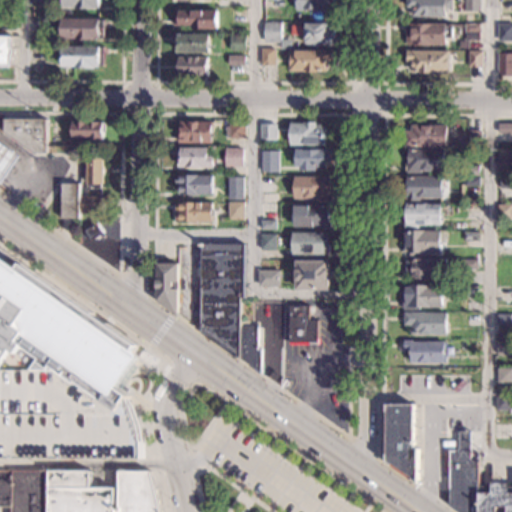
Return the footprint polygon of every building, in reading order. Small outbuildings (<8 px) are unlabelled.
[(100,0),(100,8),(95,8),(95,10),(75,9),(75,8),(62,8),(62,0),(100,0)] [(333,0),(333,11),(296,11),(296,0),(333,0)] [(452,0),(452,9),(446,9),(446,17),(412,17),(412,8),(406,8),(406,0),(452,0)] [(480,0),(480,12),(465,11),(465,0),(480,0)] [(216,30),(191,30),(191,26),(173,26),(173,12),(217,12),(216,30)] [(105,40),(61,40),(62,19),(86,19),(105,19),(105,40)] [(280,43),(264,42),(264,23),(281,23),(280,43)] [(325,29),(329,29),(331,32),(331,37),(329,39),(325,39),(325,44),(304,44),(304,36),(291,36),(291,27),(305,27),(305,23),(326,23),(325,29)] [(446,45),(406,45),(406,24),(446,25),(446,45)] [(480,25),(479,43),(465,42),(466,24),(480,25)] [(511,42),(498,42),(498,24),(510,24),(511,24),(511,42)] [(210,54),(178,53),(178,51),(173,51),(173,34),(210,34),(210,54)] [(246,51),(229,51),(229,35),(246,35),(246,51)] [(0,36),(12,37),(12,48),(14,48),(14,56),(12,56),(12,68),(0,68),(0,36)] [(291,49),(281,49),(281,40),(291,41),(291,49)] [(104,68),(60,68),(61,47),(65,47),(104,47),(104,68)] [(274,66),(261,66),(261,49),(275,49),(274,66)] [(332,61),(327,61),(327,73),(289,72),(290,49),(332,50),(332,61)] [(449,74),(411,73),(411,63),(407,63),(407,51),(449,52),(449,74)] [(483,68),(468,68),(469,51),(483,51),(483,68)] [(229,65),(245,64),(245,55),(228,55),(229,65)] [(511,76),(497,76),(497,55),(511,55),(511,76)] [(207,63),(213,64),(213,76),(175,75),(176,65),(178,65),(178,57),(207,57),(207,63)] [(247,75),(231,75),(231,60),(240,60),(247,60),(247,75)] [(96,120),(104,120),(104,123),(106,123),(106,130),(104,130),(104,144),(85,144),(85,138),(71,138),(71,121),(79,121),(79,116),(96,116),(96,120)] [(47,119),(5,119),(5,131),(35,152),(47,152),(47,119)] [(212,144),(179,143),(179,122),(212,122),(212,144)] [(329,135),(325,135),(325,146),(289,145),(290,124),(304,124),(304,122),(330,123),(329,135)] [(245,139),(228,139),(228,137),(226,137),(226,126),(229,126),(229,123),(245,123),(245,139)] [(276,141),(260,141),(260,124),(274,125),(276,125),(276,141)] [(447,148),(405,147),(405,131),(412,132),(412,125),(447,126),(447,148)] [(511,142),(496,142),(496,125),(511,125),(511,142)] [(482,143),(471,143),(471,127),(481,127),(482,127),(482,143)] [(0,141),(0,181),(2,183),(20,155),(0,141)] [(207,156),(213,157),(213,168),(180,167),(180,166),(176,166),(176,149),(180,149),(180,148),(208,148),(207,156)] [(242,167),(224,167),(224,148),(243,149),(242,167)] [(444,172),(421,172),(421,174),(405,174),(405,163),(408,164),(408,149),(444,149),(444,172)] [(279,171),(262,171),(262,150),(279,150),(279,171)] [(331,162),(325,162),(325,168),(316,168),(316,171),(299,171),(299,168),(296,168),(296,150),(331,151),(331,162)] [(511,168),(498,168),(498,150),(511,150),(511,168)] [(103,186),(100,186),(100,189),(89,189),(89,185),(86,185),(86,158),(103,158),(103,186)] [(479,176),(464,176),(464,166),(479,166),(479,176)] [(212,195),(198,195),(198,196),(179,196),(180,184),(175,184),(175,176),(213,176),(212,195)] [(443,177),(442,199),(420,199),(420,202),(406,202),(406,176),(443,177)] [(243,200),(228,199),(228,177),(244,177),(243,200)] [(329,195),(326,195),(326,202),(294,202),(294,177),(330,178),(329,195)] [(480,186),(464,186),(464,177),(480,178),(480,186)] [(511,189),(500,189),(500,178),(511,178),(511,189)] [(79,183),(62,183),(62,217),(79,218),(79,183)] [(81,195),(98,195),(98,212),(80,212),(81,195)] [(213,222),(175,222),(175,203),(213,204),(213,222)] [(244,220),(228,220),(228,203),(244,203),(244,220)] [(441,204),(441,225),(419,225),(419,229),(403,229),(403,223),(405,223),(405,204),(441,204)] [(479,214),(463,214),(463,205),(479,205),(479,214)] [(511,219),(497,219),(497,205),(511,205),(511,219)] [(329,219),(330,219),(330,230),(316,230),(316,228),(294,228),(294,206),(329,206),(329,219)] [(276,220),(276,230),(260,229),(260,220),(276,220)] [(103,232),(92,240),(85,230),(97,222),(103,232)] [(440,254),(416,254),(416,256),(406,256),(406,231),(440,231),(440,254)] [(511,232),(511,243),(497,243),(498,232),(511,232)] [(329,248),(326,248),(326,252),(325,252),(325,255),(292,254),(293,234),(323,234),(323,233),(329,233),(329,248)] [(479,242),(464,242),(464,233),(479,233),(479,242)] [(276,251),(260,250),(260,234),(277,234),(276,251)] [(245,299),(241,299),(240,359),(236,356),(237,355),(200,330),(201,245),(245,245),(245,299)] [(120,388),(144,355),(135,348),(138,345),(0,247),(0,326),(3,328),(0,332),(0,369),(2,369),(13,351),(19,354),(24,347),(42,360),(35,369),(57,370),(120,413),(129,397),(130,395),(120,388)] [(406,261),(414,261),(414,259),(446,259),(446,280),(411,279),(411,277),(404,277),(404,256),(406,256),(406,261)] [(169,260),(169,264),(179,264),(179,283),(175,283),(174,289),(178,289),(178,316),(156,301),(157,264),(163,264),(163,259),(169,260)] [(478,270),(463,270),(463,260),(478,260),(478,270)] [(329,291),(296,290),(296,261),(329,262),(329,291)] [(280,287),(259,287),(259,271),(280,271),(280,287)] [(429,286),(443,286),(442,308),(419,308),(419,310),(403,310),(404,300),(405,300),(406,284),(429,285),(429,286)] [(478,297),(462,296),(462,286),(478,287),(478,297)] [(511,302),(497,302),(497,286),(511,287),(511,302)] [(309,321),(318,321),(318,338),(320,338),(320,345),(291,345),(291,343),(290,343),(290,307),(309,307),(309,321)] [(446,335),(411,335),(411,326),(404,326),(404,314),(447,314),(446,335)] [(511,325),(496,325),(496,315),(511,315),(511,325)] [(257,349),(262,349),(261,374),(241,360),(241,327),(258,327),(257,349)] [(413,343),(444,343),(444,363),(410,363),(410,351),(404,351),(404,341),(413,341),(413,343)] [(476,352),(461,352),(462,341),(477,341),(476,352)] [(511,356),(497,356),(497,341),(508,341),(511,341),(511,356)] [(0,369),(0,457),(144,458),(143,444),(142,432),(136,413),(133,405),(129,397),(120,413),(57,370),(35,369),(2,369),(0,369)] [(510,380),(496,380),(496,369),(510,369),(510,380)] [(510,411),(495,411),(495,396),(510,396),(510,411)] [(415,447),(421,447),(420,483),(388,460),(389,403),(416,404),(415,447)] [(470,462),(478,462),(478,486),(511,486),(511,511),(457,511),(449,506),(450,452),(470,452),(470,462)] [(48,511),(12,511),(13,507),(0,507),(0,470),(49,471),(48,511)] [(115,511),(48,511),(49,471),(91,472),(91,488),(115,488),(115,508),(115,511)] [(115,511),(115,508),(119,508),(119,471),(151,471),(161,511),(115,511)]
